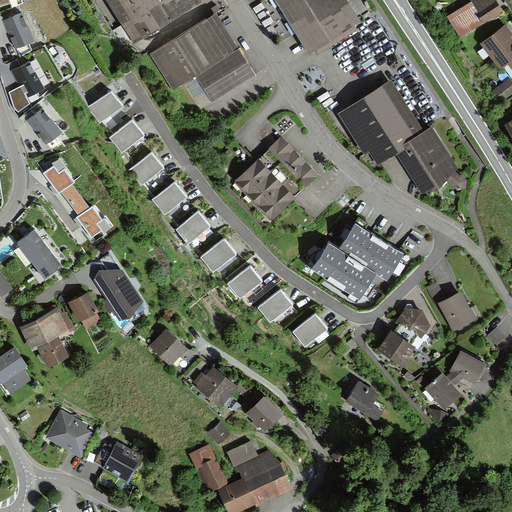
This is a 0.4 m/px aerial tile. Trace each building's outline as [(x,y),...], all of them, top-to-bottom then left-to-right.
[(107,0),(134,41),(199,0),(107,0)] [(275,0),(309,54),(360,22),(346,0),(275,0)] [(470,0),(472,2),(448,17),(461,37),(501,11),(494,0),(470,0)] [(23,10),(2,18),(14,48),(35,39),(23,10)] [(215,14),(151,56),(174,90),(194,77),(197,75),(213,99),(254,72),(215,14)] [(511,34),(506,26),(481,44),(499,69),(509,63),(511,66),(511,34)] [(30,61),(12,71),(20,85),(10,92),(13,105),(19,112),(30,103),(27,97),(45,87),(30,61)] [(511,80),(510,77),(492,90),(501,102),(511,94),(511,80)] [(392,79),(338,113),(364,155),(369,152),(377,165),(397,153),(413,178),(423,193),(439,189),(447,182),(456,172),(459,169),(431,126),(425,130),(392,79)] [(112,91),(88,107),(99,124),(123,108),(117,98),(112,91)] [(39,136),(46,145),(62,133),(43,109),(27,121),(39,136)] [(132,121),(110,138),(122,154),(145,137),(137,127),(132,121)] [(281,136),(234,181),(271,219),(291,200),(318,175),(281,136)] [(152,153),(129,170),(141,186),(164,168),(157,159),(152,153)] [(54,164),(44,171),(59,192),(62,191),(72,183),(75,181),(65,167),(60,171),(54,164)] [(456,172),(447,182),(457,191),(465,189),(467,180),(461,175),(459,175),(456,172)] [(90,207),(72,183),(62,191),(80,215),(90,207)] [(176,183),(152,200),(164,215),(187,199),(180,189),(176,183)] [(103,218),(93,205),(90,207),(80,215),(77,216),(93,237),(103,229),(98,222),(103,218)] [(200,213),(177,229),(187,244),(210,227),(203,218),(200,213)] [(330,240),(311,268),(359,300),(378,273),(385,278),(401,253),(356,223),(340,247),(330,240)] [(28,234),(16,242),(31,262),(49,247),(34,229),(28,234)] [(226,241),(201,258),(212,273),(236,255),(229,245),(226,241)] [(49,247),(31,262),(45,280),(57,271),(64,266),(49,247)] [(143,300),(121,267),(101,272),(95,279),(103,292),(121,317),(129,314),(143,300)] [(252,267),(229,284),(239,299),(263,282),(256,273),(252,267)] [(0,272),(0,292),(9,286),(0,272)] [(437,283),(427,288),(436,305),(439,303),(454,333),(481,318),(475,307),(470,309),(462,293),(450,299),(447,301),(437,283)] [(281,291),(258,308),(270,324),(293,306),(286,297),(281,291)] [(87,292),(70,302),(86,331),(102,322),(97,312),(98,311),(87,292)] [(63,305),(21,326),(32,348),(37,345),(47,364),(68,353),(60,337),(76,330),(63,305)] [(406,309),(396,323),(422,339),(430,326),(424,311),(406,309)] [(316,316),(294,333),(304,347),(327,331),(321,323),(316,316)] [(498,326),(487,337),(496,346),(507,335),(498,326)] [(169,331),(165,328),(150,342),(171,363),(186,348),(169,331)] [(390,331),(377,350),(404,369),(412,359),(410,357),(416,349),(390,331)] [(353,337),(346,343),(353,352),(361,346),(353,337)] [(0,355),(0,380),(2,380),(9,391),(29,379),(21,367),(25,364),(14,346),(0,355)] [(485,366),(463,353),(451,373),(461,379),(463,374),(475,382),(482,371),(485,366)] [(201,372),(194,381),(198,384),(195,387),(217,405),(220,401),(222,403),(237,384),(214,366),(206,376),(201,372)] [(443,374),(426,389),(444,410),(461,396),(451,383),(443,374)] [(360,381),(346,401),(377,422),(383,413),(372,406),(380,394),(360,381)] [(265,393),(246,413),(254,420),(252,422),(258,427),(260,426),(264,430),(283,410),(265,393)] [(60,410),(46,436),(79,454),(92,431),(84,427),(85,424),(60,410)] [(221,421),(208,431),(217,442),(229,432),(221,421)] [(251,440),(228,451),(234,464),(257,453),(251,440)] [(105,444),(95,463),(105,469),(99,478),(121,490),(141,454),(116,441),(112,448),(105,444)] [(191,452),(207,489),(226,481),(210,444),(191,452)] [(241,477),(219,488),(225,500),(230,511),(255,500),(257,504),(293,487),(280,461),(270,449),(235,466),(241,477)]
